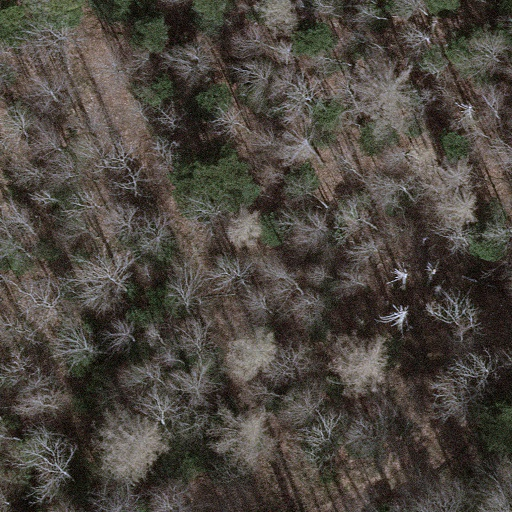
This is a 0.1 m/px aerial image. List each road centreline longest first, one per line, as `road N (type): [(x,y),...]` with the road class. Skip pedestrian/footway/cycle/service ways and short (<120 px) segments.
road 1 (track): [(280,511),(265,444),(217,312),(85,44),(72,0)]
road 2 (track): [(342,511),(421,462),(477,394),(511,322)]
